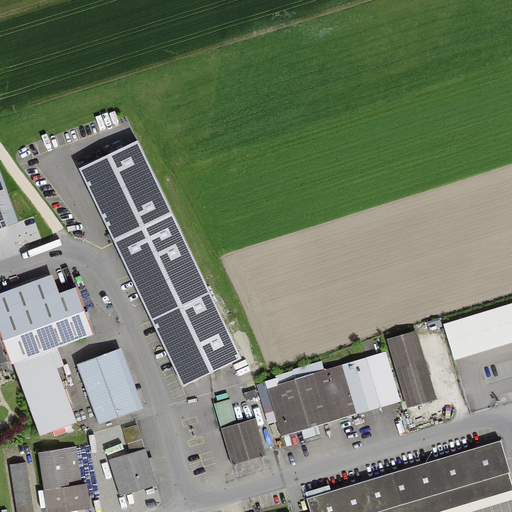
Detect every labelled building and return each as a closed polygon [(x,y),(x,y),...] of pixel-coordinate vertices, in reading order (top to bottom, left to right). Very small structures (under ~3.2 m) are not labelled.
[(137,142),(81,169),(184,384),(240,357),(137,142)] [(0,191),(0,227),(6,225),(0,211),(11,207),(4,190),(0,191)] [(92,334),(75,287),(51,296),(44,277),(0,293),(0,337),(10,364),(12,363),(38,436),(76,422),(49,350),(92,334)] [(413,333),(389,341),(408,405),(432,398),(413,333)] [(136,410),(114,350),(76,364),(98,424),(136,410)] [(341,365),(265,387),(280,437),(356,414),(341,365)] [(254,418),(220,428),(231,465),(265,455),(254,418)] [(136,425),(122,429),(126,444),(140,439),(136,425)] [(500,441),(305,498),(309,511),(375,511),(510,472),(500,441)] [(38,453),(44,490),(82,484),(76,447),(38,453)] [(119,496),(155,485),(144,449),(108,460),(119,496)] [(25,462),(9,465),(15,507),(16,511),(32,511),(31,505),(25,462)] [(87,484),(44,491),(47,511),(68,511),(91,509),(87,484)]
